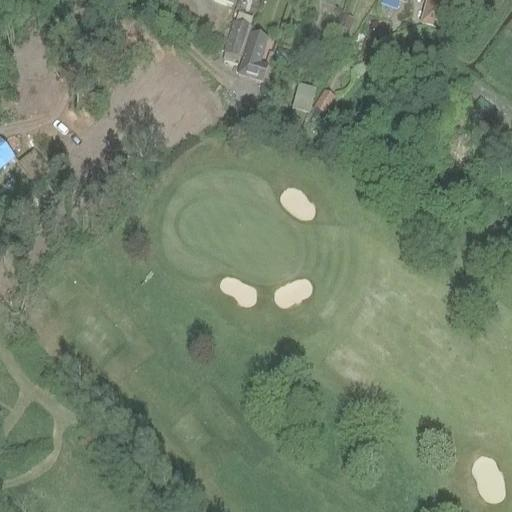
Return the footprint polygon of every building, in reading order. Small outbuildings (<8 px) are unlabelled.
[(212,0),(212,1),(231,8),(234,0),(212,0)] [(387,0),(405,7),(408,0),(418,0),(418,1),(428,3),(421,26),(438,30),(446,0),(387,0)] [(339,30),(338,34),(345,37),(347,33),(348,34),(352,25),(343,21),(339,29),(339,30)] [(242,63),(245,55),(253,32),(234,26),(226,49),(224,57),(242,63)] [(262,86),(267,69),(260,67),(267,43),(251,38),(238,78),(262,86)] [(326,96),(313,116),(323,122),(336,103),(326,96)] [(0,175),(13,165),(0,147),(0,175)] [(34,153),(18,167),(42,196),(47,192),(55,201),(66,192),(34,153)]
